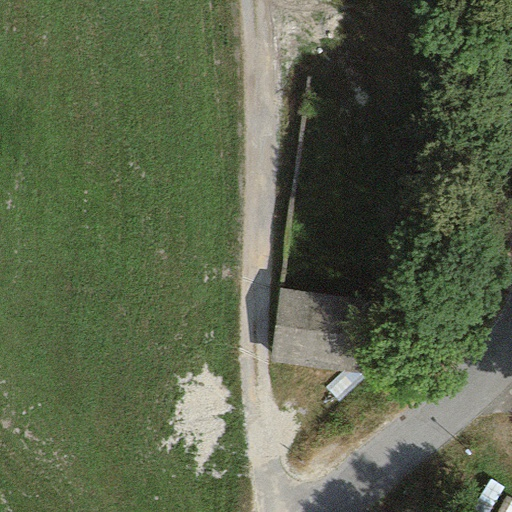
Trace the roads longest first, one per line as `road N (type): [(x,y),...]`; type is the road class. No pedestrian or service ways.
road 1 (track): [(278,511),(263,464),(257,377),(260,118),(252,0)]
road 2 (unclassified): [(326,511),(456,400),(511,340)]
